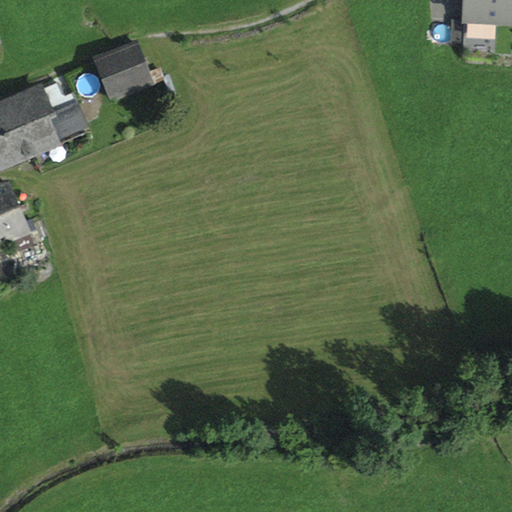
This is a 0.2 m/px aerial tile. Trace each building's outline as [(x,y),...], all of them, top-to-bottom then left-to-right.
[(511,22),(511,0),(465,0),(465,20),(511,22)] [(113,97),(152,81),(138,44),(98,60),(113,97)] [(58,82),(0,106),(0,135),(72,105),(77,103),(73,93),(65,97),(58,82)] [(32,147),(81,126),(72,105),(0,135),(0,164),(33,150),(32,147)] [(8,183),(0,186),(0,214),(17,207),(8,183)] [(0,242),(27,231),(17,207),(0,214),(0,242)]
